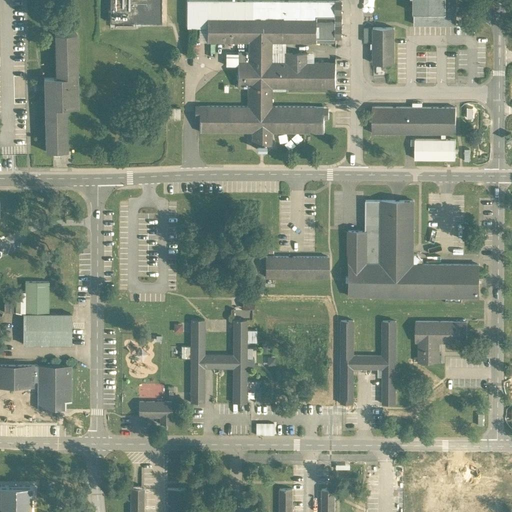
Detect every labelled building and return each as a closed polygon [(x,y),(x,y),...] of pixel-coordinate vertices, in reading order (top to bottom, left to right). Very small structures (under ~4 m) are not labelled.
[(160,0),(109,0),(110,23),(161,23),(160,0)] [(185,0),(186,28),(206,28),(206,43),(247,44),(247,61),(237,62),(238,76),(238,88),(244,88),(246,88),(272,88),(273,88),(335,88),(335,62),(307,62),(307,53),(285,53),(284,61),(272,61),(272,43),(315,43),(341,43),(341,0),(185,0)] [(456,0),(413,0),(414,25),(456,25),(456,0)] [(394,28),(373,28),(372,63),(394,63),(394,28)] [(78,107),(76,34),(54,34),(55,78),(42,78),(44,153),(67,153),(66,107),(78,107)] [(272,106),(272,88),(246,88),(247,106),(194,105),(194,118),(198,119),(199,133),(251,133),(251,145),(261,145),(272,145),(272,133),(323,133),(324,120),(328,120),(328,111),(328,107),(272,106)] [(456,106),(373,107),(373,136),(456,135),(456,106)] [(180,108),(168,108),(168,120),(180,120),(180,108)] [(455,139),(414,138),(414,159),(455,159),(455,139)] [(413,244),(413,201),(366,201),(366,227),(366,229),(346,229),(346,269),(346,281),(346,297),(445,297),(479,298),(479,263),(420,263),(413,263),(413,244)] [(329,257),(265,257),(265,258),(265,278),(329,278),(329,257)] [(49,287),(48,281),(24,281),(24,312),(49,312),(49,291),(49,288),(49,287)] [(49,312),(23,313),(22,344),(71,345),(71,313),(49,312)] [(204,319),(190,319),(189,402),(204,402),(205,368),(215,368),(232,369),(232,403),(247,403),(247,366),(253,366),(253,365),(253,358),(247,357),(247,330),(247,319),(232,319),(232,354),(205,354),(205,352),(205,332),(204,319)] [(353,320),(339,320),(339,403),(353,403),(354,369),(377,369),(377,376),(382,377),(381,404),(396,404),(396,320),(381,320),(381,355),(354,354),(353,320)] [(457,321),(414,320),(414,343),(417,343),(417,362),(420,362),(439,362),(439,344),(439,342),(466,342),(467,321),(457,321)] [(76,367),(0,366),(0,389),(76,390),(76,367)] [(74,391),(41,391),(40,408),(74,408),(74,391)] [(164,399),(139,399),(139,415),(169,415),(169,399),(168,399),(164,399)] [(0,511),(32,511),(32,485),(0,484),(0,511)] [(137,488),(129,488),(129,511),(185,511),(186,488),(167,488),(166,511),(143,511),(143,488),(137,488)] [(293,511),(293,488),(279,488),(279,511),(334,511),(335,488),(321,488),(320,511),(293,511)]
